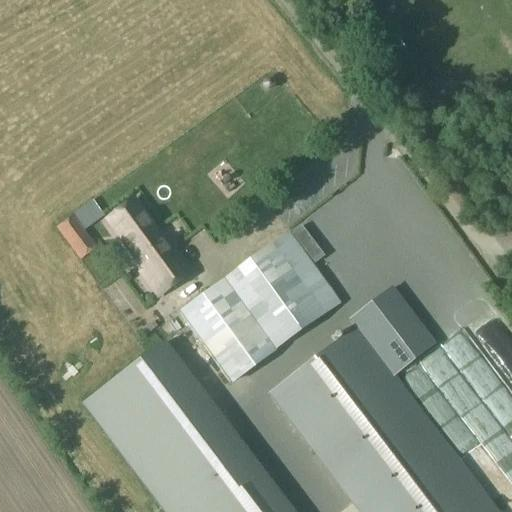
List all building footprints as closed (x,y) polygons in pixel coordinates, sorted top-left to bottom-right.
[(138,273),(157,300),(192,274),(175,249),(171,250),(134,199),(103,221),(139,271),(138,273)] [(307,215),(287,231),(223,280),(275,348),(339,299),(360,283),(307,215)] [(96,249),(73,217),(55,230),(78,262),(96,249)] [(275,348),(223,280),(178,314),(231,382),(275,348)] [(437,304),(432,318),(443,322),(448,308),(437,304)] [(495,511),(351,331),(269,396),(360,511),(495,511)] [(302,511),(170,340),(89,399),(176,511),(302,511)]
